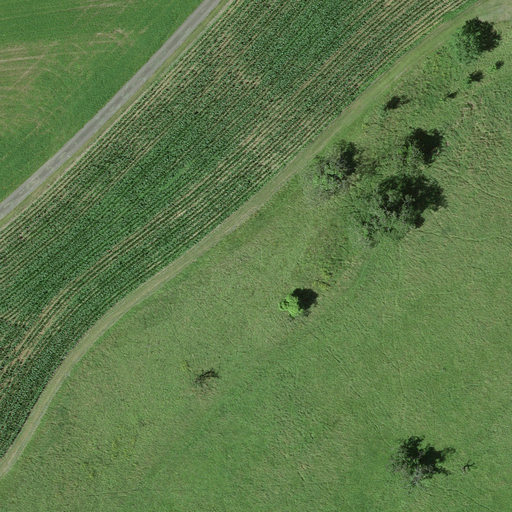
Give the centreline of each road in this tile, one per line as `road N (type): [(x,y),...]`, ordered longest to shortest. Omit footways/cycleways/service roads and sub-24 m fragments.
road 1 (track): [(0,215),(93,131),(214,0)]
road 2 (track): [(511,388),(379,511)]
